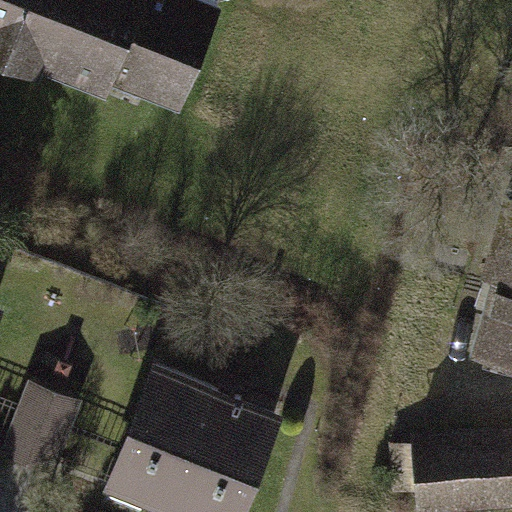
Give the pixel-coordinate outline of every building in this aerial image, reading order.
[(220,0),(219,0),(0,0),(0,39),(105,80),(110,67),(183,95),(220,0)] [(511,202),(471,355),(511,365),(511,202)] [(242,511),(280,412),(159,367),(116,482),(197,511),(242,511)] [(30,370),(25,449),(75,452),(80,373),(30,370)] [(511,421),(415,430),(422,508),(511,500),(511,421)]
